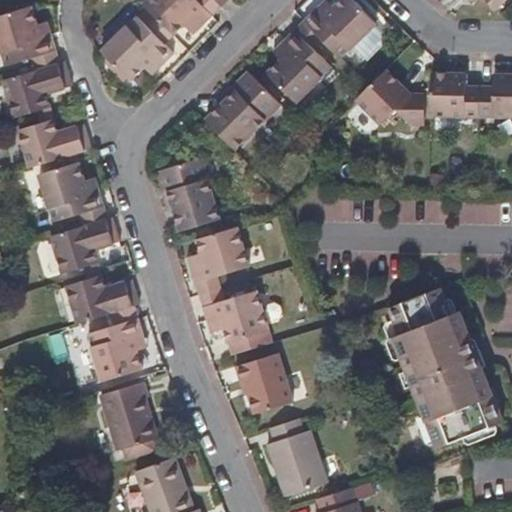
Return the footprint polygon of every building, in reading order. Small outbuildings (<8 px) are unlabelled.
[(205,21),(216,11),(206,0),(150,0),(160,10),(178,29),(186,20),(192,25),(201,17),(205,21)] [(206,0),(216,11),(223,4),(218,0),(206,0)] [(317,6),(304,20),(322,38),(341,57),(355,44),(377,22),(355,0),(341,0),(334,8),(326,15),(317,6)] [(326,0),(323,0),(317,6),(326,15),(334,8),(326,0)] [(484,0),(494,10),(503,0),(484,0)] [(36,24),(29,2),(0,11),(0,50),(5,65),(32,56),(57,49),(51,30),(39,34),(36,24)] [(155,15),(174,34),(178,29),(160,10),(155,15)] [(168,39),(151,20),(142,12),(107,47),(134,75),(147,61),(155,53),(164,62),(177,48),(168,39)] [(174,34),(155,15),(151,20),(168,39),(174,34)] [(197,30),(205,21),(201,17),(192,25),(197,30)] [(48,20),(36,24),(39,34),(51,30),(48,20)] [(295,28),(314,47),(322,38),(304,20),(295,28)] [(392,37),(377,22),(355,44),(369,59),(392,37)] [(281,59),(268,72),(297,101),(332,66),(314,47),(295,28),(282,42),(289,51),(281,59)] [(273,50),(281,59),(289,51),(282,42),(273,50)] [(57,49),(32,56),(35,69),(60,61),(57,49)] [(155,53),(147,61),(156,70),(164,62),(155,53)] [(72,87),(64,60),(60,61),(35,69),(2,79),(14,116),(35,110),(50,105),(46,95),(72,87)] [(411,93),(386,69),(369,86),(355,99),(380,123),(395,110),(410,124),(423,124),(424,94),(411,93)] [(220,98),(224,103),(253,76),(248,70),(220,98)] [(466,72),(431,71),(430,115),(479,116),(480,85),(466,85),(466,72)] [(493,86),(480,85),(479,116),(511,116),(511,72),(493,73),(493,86)] [(224,103),(207,120),(236,149),(281,104),(253,76),(224,103)] [(52,112),(50,105),(35,110),(37,117),(38,116),(52,112)] [(54,118),(52,112),(38,116),(40,122),(54,118)] [(57,130),(54,118),(40,122),(17,129),(29,167),(62,156),(75,152),(91,147),(83,122),(57,130)] [(78,162),(75,152),(62,156),(64,165),(78,162)] [(200,158),(159,170),(171,209),(178,232),(219,219),(200,158)] [(83,180),(78,162),(64,165),(38,174),(53,221),(79,213),(104,206),(98,187),(86,191),(83,180)] [(171,209),(159,170),(153,172),(166,210),(171,209)] [(95,176),(83,180),(86,191),(98,187),(95,176)] [(83,225),(107,217),(104,206),(79,213),(83,225)] [(119,242),(112,216),(107,217),(83,225),(49,235),(61,273),(82,267),(98,262),(94,250),(119,242)] [(236,225),(195,237),(200,252),(192,255),(195,264),(189,266),(195,283),(219,274),(248,265),(236,225)] [(195,264),(192,255),(186,257),(189,266),(195,264)] [(100,268),(98,262),(82,267),(84,273),(100,268)] [(102,275),(100,268),(84,273),(86,279),(102,275)] [(195,283),(199,295),(224,287),(219,274),(195,283)] [(105,286),(102,275),(86,279),(65,286),(76,324),(109,313),(132,306),(138,304),(130,279),(105,286)] [(447,286),(392,307),(402,334),(396,336),(440,449),(506,423),(462,311),(457,313),(447,286)] [(224,287),(199,295),(203,307),(228,299),(224,287)] [(224,328),(229,341),(268,329),(256,291),(228,299),(203,307),(208,322),(214,320),(217,331),(224,328)] [(136,319),(132,306),(109,313),(113,325),(136,319)] [(124,373),(141,368),(136,350),(132,340),(142,336),(136,319),(113,325),(87,334),(101,381),(124,373)] [(211,333),(217,331),(214,320),(208,322),(211,333)] [(272,341),(268,329),(229,341),(233,353),(272,341)] [(132,340),(136,350),(145,347),(142,336),(132,340)] [(245,378),(250,392),(257,411),(293,399),(277,351),(236,364),(241,379),(245,378)] [(246,393),(250,392),(245,378),(241,379),(246,393)] [(149,394),(145,381),(125,387),(126,428),(127,445),(158,435),(145,396),(149,394)] [(126,428),(125,387),(103,394),(120,447),(127,445),(126,428)] [(299,417),(273,426),(278,440),(268,444),(277,471),(284,468),(293,493),(330,480),(311,430),(304,431),(299,417)] [(196,508),(175,456),(136,470),(151,511),(202,511),(200,507),(196,508)] [(284,468),(277,471),(285,496),(293,493),(284,468)] [(360,483),(365,497),(372,494),(367,481),(360,483)] [(360,483),(318,497),(323,510),(319,511),(360,511),(356,500),(365,497),(360,483)]
